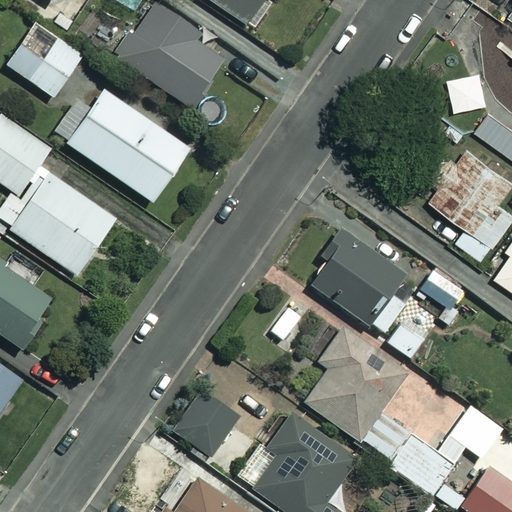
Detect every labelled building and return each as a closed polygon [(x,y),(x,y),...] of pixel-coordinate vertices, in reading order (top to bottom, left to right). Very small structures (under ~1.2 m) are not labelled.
[(271,0),(203,0),(248,32),(271,0)] [(148,24),(141,19),(131,33),(103,14),(85,41),(187,109),(219,60),(195,44),(199,37),(157,9),(148,24)] [(77,56),(30,23),(1,66),(47,98),(77,56)] [(61,144),(147,204),(165,177),(169,181),(179,166),(175,163),(184,150),(98,91),(61,144)] [(473,132),(511,159),(511,114),(494,102),(473,132)] [(50,148),(0,115),(0,185),(7,190),(0,201),(0,225),(72,273),(111,213),(38,166),(50,148)] [(465,149),(454,164),(440,153),(423,176),(436,186),(424,200),(463,230),(453,241),(479,261),(511,217),(511,215),(494,203),(510,183),(465,149)] [(397,275),(338,237),(306,288),(379,335),(398,304),(384,295),(397,275)] [(511,237),(502,251),(507,254),(490,277),(511,292),(511,237)] [(0,339),(23,354),(45,319),(37,315),(47,300),(0,270),(0,339)] [(426,336),(401,318),(383,342),(408,361),(426,336)] [(385,462),(407,431),(378,411),(405,373),(339,326),(313,363),(324,370),(300,403),(380,459),(385,462)] [(0,405),(17,381),(0,369),(0,405)] [(173,441),(167,449),(176,456),(182,448),(202,463),(234,419),(196,392),(164,435),(173,441)] [(407,431),(385,462),(383,465),(450,511),(452,511),(463,497),(440,482),(461,451),(441,437),(452,422),(440,413),(420,441),(407,431)] [(350,461),(284,414),(243,472),(256,481),(247,493),(273,511),(332,511),(320,503),(350,461)] [(238,511),(193,480),(184,493),(174,486),(155,511),(238,511)]
